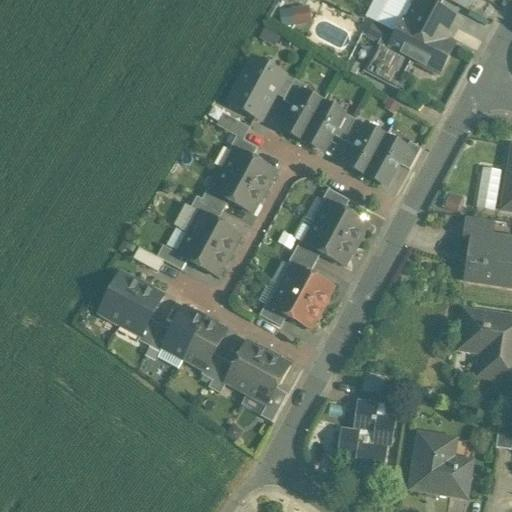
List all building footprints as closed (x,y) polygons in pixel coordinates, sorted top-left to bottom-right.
[(408,19),(446,40),(456,20),(438,10),(418,0),(417,0),(408,19)] [(416,0),(417,0),(418,0),(438,10),(443,0),(416,0)] [(309,5),(280,10),(283,25),(312,20),(309,5)] [(446,40),(408,19),(406,18),(403,25),(400,23),(396,31),(398,32),(397,36),(389,50),(380,45),(366,72),(398,89),(412,63),(438,76),(455,44),(446,40)] [(397,36),(376,24),(368,38),(380,45),(389,50),(397,36)] [(283,77),(254,61),(242,83),(266,96),(266,95),(267,95),(270,94),(273,96),(283,77)] [(294,81),(283,102),(293,108),(302,92),(303,93),(306,87),(294,81)] [(266,96),(242,83),(230,105),(259,121),(273,96),(270,94),(267,95),(266,95),(266,96)] [(303,93),(302,92),(293,108),(281,131),(302,142),(323,104),(303,93)] [(323,104),(302,142),(323,154),(333,136),(344,115),(323,104)] [(344,115),(333,136),(343,142),(355,121),(344,115)] [(250,130),(224,116),(217,128),(236,138),(243,142),(250,130)] [(355,121),(343,142),(354,148),(365,127),(355,121)] [(354,148),(344,165),(365,177),(386,138),(365,127),(354,148)] [(243,142),(236,138),(230,150),(235,153),(236,152),(252,160),(257,150),(243,142)] [(386,138),(365,177),(386,188),(399,165),(408,150),(407,149),(386,138)] [(408,150),(399,165),(409,171),(421,150),(409,144),(407,149),(408,150)] [(511,150),(502,211),(511,212),(511,150)] [(252,160),(236,152),(235,153),(224,173),(263,194),(274,173),(252,160)] [(501,173),(483,170),(476,210),(494,213),(501,173)] [(263,194),(224,173),(213,193),(213,194),(229,203),(252,215),(263,194)] [(229,203),(213,194),(213,193),(208,190),(202,201),(202,202),(223,213),(229,203)] [(350,202),(329,191),(322,202),(328,205),(328,204),(344,213),(350,202)] [(223,213),(202,202),(202,201),(197,198),(191,210),(201,216),(201,215),(217,224),(223,213)] [(344,213),(328,204),(328,205),(317,225),(355,246),(367,225),(344,213)] [(217,224),(201,215),(201,216),(190,236),(229,257),(240,236),(217,224)] [(493,223),(468,219),(465,241),(472,242),(473,237),(490,239),(493,223)] [(355,246),(317,225),(306,245),(305,246),(321,255),(344,267),(355,246)] [(229,257),(190,236),(179,256),(179,257),(187,262),(217,278),(229,257)] [(511,242),(490,239),(473,237),(472,242),(470,258),(474,258),(470,282),(511,288),(511,242)] [(321,255),(305,246),(306,245),(300,243),(294,254),(315,266),(321,255)] [(179,256),(163,248),(157,259),(164,263),(182,273),(187,262),(179,257),(179,256)] [(157,259),(140,250),(133,261),(158,274),(164,263),(157,259)] [(315,266),(294,254),(288,265),(293,268),(294,267),(310,276),(315,266)] [(310,276),(294,267),(293,268),(282,289),(321,310),(332,288),(310,276)] [(142,287),(121,276),(100,314),(121,326),(142,287)] [(163,299),(142,287),(121,326),(141,337),(142,337),(150,322),(163,299)] [(321,310),(282,289),(271,309),(271,310),(286,318),(309,331),(321,310)] [(286,318),(271,310),(271,309),(266,306),(260,317),(281,329),(286,318)] [(171,333),(163,349),(164,349),(184,360),(205,322),(184,310),(171,333)] [(511,322),(467,316),(462,347),(484,350),(481,376),(511,380),(511,322)] [(161,327),(150,322),(142,337),(141,337),(138,342),(149,348),(161,327)] [(205,322),(184,360),(204,371),(205,372),(214,356),(226,333),(205,322)] [(171,333),(161,327),(149,348),(161,355),(164,349),(163,349),(171,333)] [(235,367),(226,383),(227,384),(247,395),(268,356),(247,345),(235,367)] [(214,356),(205,372),(204,371),(202,377),(212,383),(213,383),(224,362),(214,356)] [(289,367),(268,356),(247,395),(268,406),(277,390),(289,367)] [(224,362),(213,383),(212,383),(209,390),(220,396),(227,384),(226,383),(235,367),(224,362)] [(368,376),(365,391),(382,394),(385,379),(368,376)] [(277,390),(268,406),(261,418),(272,424),(287,396),(277,390)] [(377,411),(358,408),(353,437),(342,435),(339,457),(357,460),(355,472),(382,476),(387,447),(391,447),(395,421),(375,419),(377,411)] [(511,448),(511,419),(500,418),(496,450),(511,452),(511,448)] [(447,440),(419,436),(410,491),(467,500),(472,463),(445,459),(447,440)]
